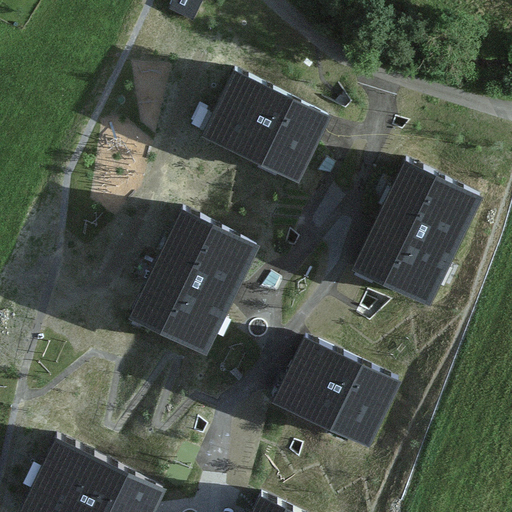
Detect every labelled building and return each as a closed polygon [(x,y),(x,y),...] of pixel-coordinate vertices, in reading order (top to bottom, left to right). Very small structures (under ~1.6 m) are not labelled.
[(236,65),(205,129),(300,174),(330,110),(236,65)] [(484,191),(407,155),(356,262),(433,299),(484,191)] [(76,190),(99,197),(107,169),(84,163),(76,190)] [(261,242),(185,205),(133,314),(209,350),(261,242)] [(372,442),(402,378),(307,334),(277,398),(372,442)] [(58,431),(20,509),(26,511),(152,511),(167,483),(58,431)] [(250,511),(308,511),(262,490),(250,511)]
